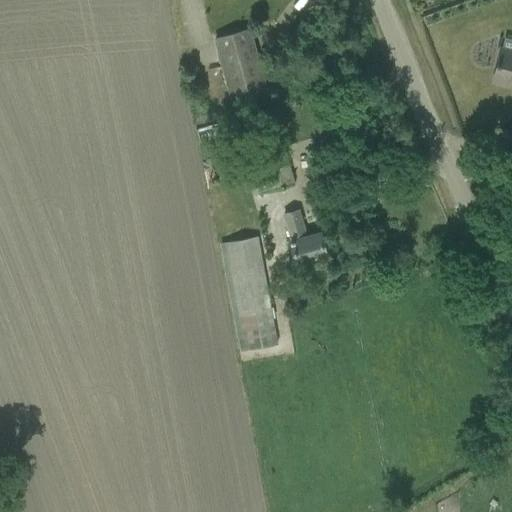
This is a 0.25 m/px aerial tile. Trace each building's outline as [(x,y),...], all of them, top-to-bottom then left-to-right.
[(215,39),(233,100),(266,91),(248,29),(215,39)] [(493,81),(511,85),(511,51),(501,49),(493,81)] [(236,134),(254,195),(294,184),(275,123),(236,134)] [(290,241),(297,265),(327,256),(320,233),(306,237),(298,211),(284,215),(291,241),(290,241)] [(239,351),(277,344),(267,290),(264,290),(254,237),(219,243),(239,351)]
